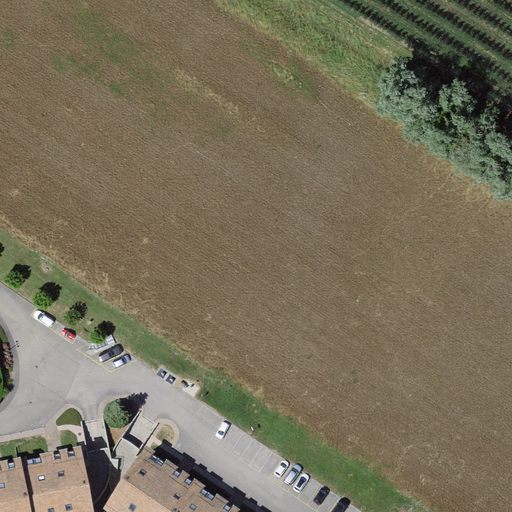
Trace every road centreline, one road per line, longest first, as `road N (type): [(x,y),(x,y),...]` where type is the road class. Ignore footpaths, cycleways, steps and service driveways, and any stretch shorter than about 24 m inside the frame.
road 1 (residential): [(6,424),(58,396),(132,387),(157,400),(218,466),(285,511)]
road 2 (residential): [(6,424),(25,382),(21,343),(0,307)]
